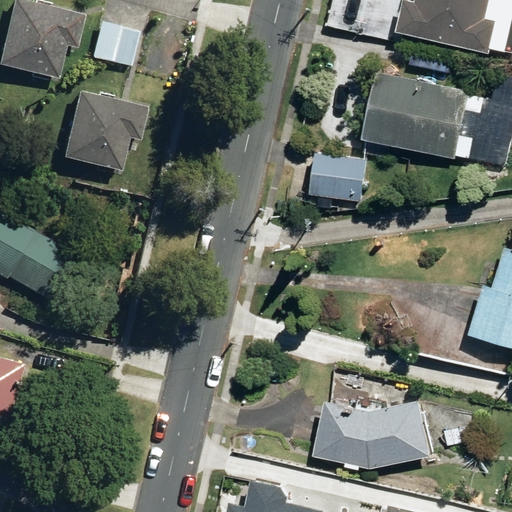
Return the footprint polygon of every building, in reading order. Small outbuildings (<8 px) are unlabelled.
[(0,0),(0,61),(49,74),(58,41),(70,44),(78,11),(33,0),(0,0)] [(388,34),(483,57),(491,23),(480,21),(484,0),(409,0),(408,6),(395,3),(388,34)] [(84,51),(125,61),(133,28),(93,18),(84,51)] [(451,157),(505,167),(511,128),(511,81),(494,78),(490,98),(367,76),(355,143),(451,160),(451,157)] [(50,151),(110,166),(119,133),(131,136),(140,104),(67,85),(50,151)] [(313,208),(327,210),(328,200),(357,203),(362,162),(309,156),(305,197),(314,198),(313,208)] [(0,275),(1,273),(51,301),(74,259),(0,217),(0,275)] [(461,328),(511,343),(511,245),(499,242),(485,283),(476,280),(461,328)] [(0,434),(1,435),(19,366),(0,361),(0,434)] [(337,463),(352,466),(353,463),(364,464),(424,451),(412,396),(363,406),(317,396),(305,452),(338,460),(337,463)] [(443,429),(445,444),(460,441),(457,426),(443,429)] [(323,511),(286,503),(287,498),(280,488),(249,481),(243,504),(227,501),(224,511),(323,511)] [(429,511),(380,501),(377,511),(429,511)]
